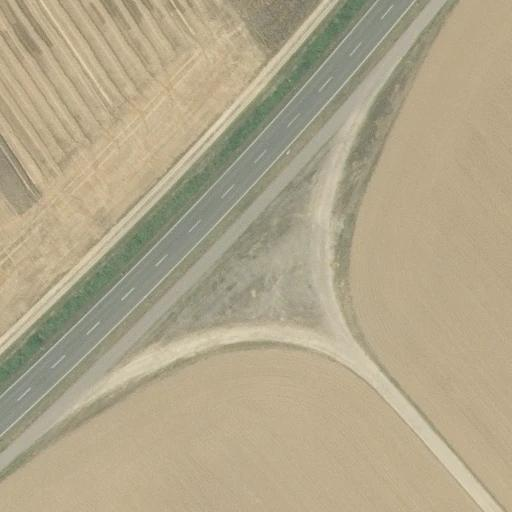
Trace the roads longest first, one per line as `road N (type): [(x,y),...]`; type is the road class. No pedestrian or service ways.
road 1 (track): [(0,468),(94,386),(239,237),(372,91),(442,0)]
road 2 (secondary): [(0,417),(218,199),(393,0)]
road 3 (track): [(0,348),(105,247),(328,0)]
